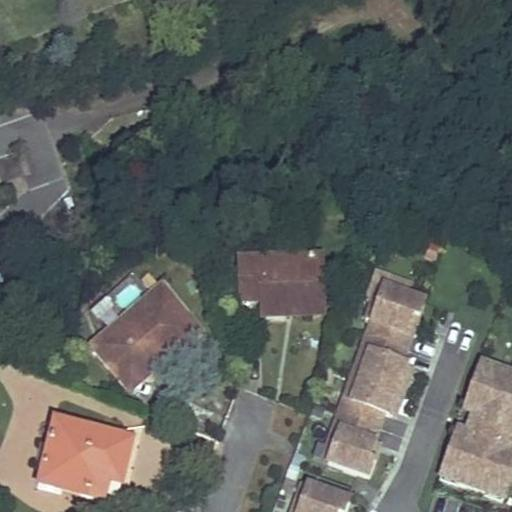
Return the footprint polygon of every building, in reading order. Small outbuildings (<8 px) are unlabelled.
[(321,302),(320,258),(238,262),(239,303),(260,303),(260,317),(281,317),(282,302),(321,302)] [(377,287),(371,303),(377,304),(383,289),(377,287)] [(199,334),(161,289),(91,350),(120,384),(172,339),(181,350),(199,334)] [(326,447),(332,449),(327,465),(368,480),(373,463),(367,461),(373,443),(379,445),(387,421),(393,404),(399,407),(407,382),(402,379),(406,367),(401,365),(411,336),(405,334),(412,317),(417,319),(423,302),(383,289),(377,304),(371,303),(365,322),(370,323),(360,351),(368,354),(350,403),(344,400),(326,447)] [(322,316),(321,302),(282,302),(281,317),(322,316)] [(411,336),(417,319),(412,317),(405,334),(411,336)] [(181,350),(172,339),(120,384),(129,394),(181,350)] [(350,403),(368,354),(360,351),(344,400),(350,403)] [(498,371),(480,365),(478,373),(495,378),(498,371)] [(412,369),(406,367),(402,379),(407,382),(412,369)] [(495,378),(478,373),(442,472),(460,479),(458,486),(486,496),(488,489),(505,494),(511,476),(511,376),(498,371),(495,378)] [(393,423),(399,407),(393,404),(387,421),(393,423)] [(97,434),(53,423),(37,488),(59,495),(62,486),(77,490),(77,493),(104,500),(108,486),(120,489),(128,461),(92,451),(97,434)] [(128,461),(132,443),(97,434),(92,451),(128,461)] [(379,445),(373,443),(367,461),(373,463),(379,445)] [(326,447),(321,463),(327,465),(332,449),(326,447)] [(460,479),(442,472),(440,480),(458,486),(460,479)] [(307,487),(301,485),(296,501),(301,503),(307,487)] [(307,487),(301,503),(296,501),(292,511),(343,511),(347,501),(307,487)] [(505,494),(488,489),(486,496),(502,501),(505,494)]
